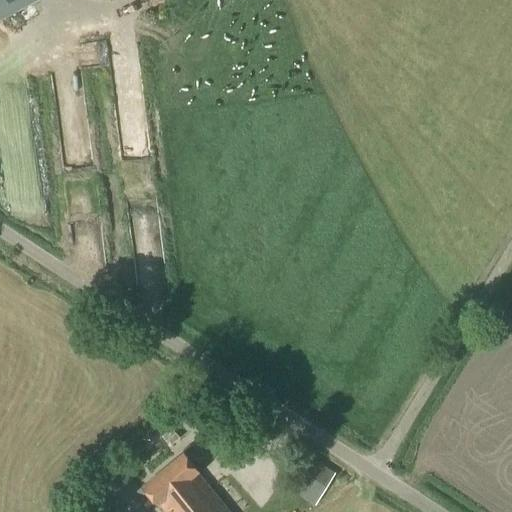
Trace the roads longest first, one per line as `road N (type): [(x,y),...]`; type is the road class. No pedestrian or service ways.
road 1 (unclassified): [(0,229),(429,511)]
road 2 (unknown): [(378,478),(511,253)]
